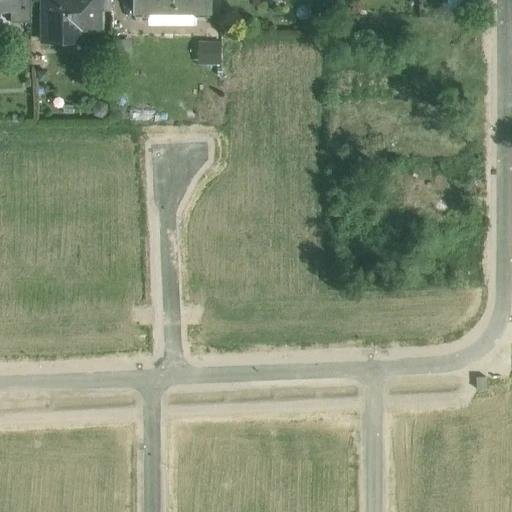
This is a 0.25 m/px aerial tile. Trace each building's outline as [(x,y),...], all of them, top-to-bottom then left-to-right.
[(0,0),(0,9),(10,9),(17,9),(16,0),(0,0)] [(30,0),(16,0),(17,9),(10,9),(10,23),(31,22),(30,0)] [(42,0),(42,41),(68,41),(68,30),(98,30),(98,10),(98,0),(42,0)] [(110,10),(110,0),(98,0),(98,10),(110,10)] [(133,0),(133,11),(134,11),(135,10),(209,10),(209,11),(211,11),(210,0),(133,0)] [(218,61),(218,40),(196,41),(196,62),(218,61)]
